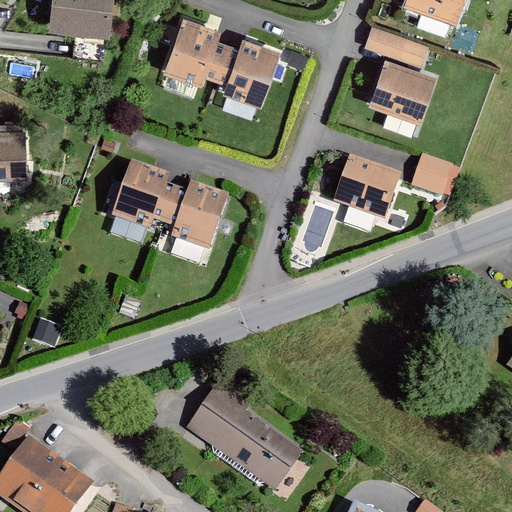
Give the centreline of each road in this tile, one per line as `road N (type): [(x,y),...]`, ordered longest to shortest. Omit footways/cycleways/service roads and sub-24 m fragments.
road 1 (residential): [(238,324),(351,0)]
road 2 (tertiary): [(238,324),(511,223)]
road 3 (tertiary): [(0,398),(238,324)]
